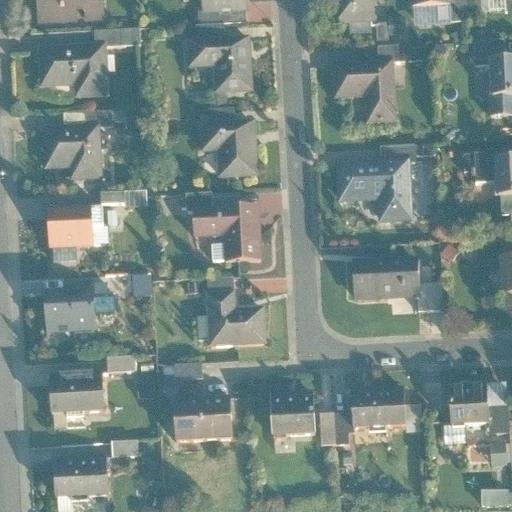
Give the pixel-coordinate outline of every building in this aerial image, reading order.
[(102,0),(36,0),(38,28),(79,26),(78,17),(86,16),(86,26),(104,24),(102,0)] [(247,13),(246,0),(202,0),(203,16),(219,15),(247,13)] [(375,26),(373,0),(334,0),(336,28),(375,26)] [(409,0),(410,12),(454,9),(454,1),(453,0),(409,0)] [(468,0),(454,1),(454,9),(455,26),(470,26),(468,0)] [(199,31),(219,30),(219,15),(203,16),(198,15),(199,31)] [(197,31),(197,45),(226,44),(226,30),(219,30),(199,31),(197,31)] [(379,31),(380,53),(389,52),(388,31),(379,31)] [(95,36),(96,49),(107,48),(138,47),(138,35),(95,36)] [(253,97),(250,42),(226,44),(197,45),(188,46),(189,73),(214,73),(215,99),(253,97)] [(493,65),(507,65),(506,45),(475,46),(475,71),(493,70),(493,65)] [(96,49),(39,51),(40,92),(77,91),(77,103),(109,101),(107,48),(96,49)] [(380,53),(380,68),(396,67),(407,66),(406,51),(389,52),(380,53)] [(511,64),(507,65),(493,65),(493,70),(493,104),(490,104),(491,122),(511,120),(511,64)] [(399,128),(396,67),(380,68),(335,70),(336,105),(367,103),(368,129),(399,128)] [(210,114),(210,126),(237,126),(236,113),(210,114)] [(87,117),(87,130),(100,130),(113,129),(113,116),(87,117)] [(259,182),(257,125),(237,126),(210,126),(200,127),(201,158),(218,158),(219,183),(259,182)] [(87,130),(43,131),(44,173),(70,173),(70,185),(102,185),(100,130),(87,130)] [(382,152),(382,164),(410,163),(411,167),(417,167),(417,150),(382,152)] [(511,164),(498,165),(498,159),(466,159),(466,179),(477,179),(477,189),(497,188),(497,204),(502,204),(502,222),(511,221),(511,164)] [(411,167),(410,163),(382,164),(337,166),(337,208),(379,206),(379,227),(413,226),(411,167)] [(124,197),(102,198),(103,211),(125,209),(124,197)] [(195,216),(213,215),(214,198),(188,200),(188,216),(195,216)] [(92,211),(49,213),(51,255),(94,253),(92,211)] [(262,267),(260,213),(213,215),(195,216),(196,243),(225,242),(226,269),(262,267)] [(422,289),(420,262),(355,266),(357,307),(419,304),(422,304),(422,289)] [(511,265),(503,266),(505,306),(511,306),(511,265)] [(133,280),(106,281),(106,295),(133,295),(133,280)] [(208,285),(208,299),(235,298),(235,284),(208,285)] [(442,289),(422,289),(422,304),(419,304),(420,317),(444,316),(442,289)] [(94,295),(46,297),(48,338),(97,336),(94,295)] [(235,298),(208,299),(210,353),(268,351),(267,314),(238,315),(238,298),(235,298)] [(134,363),(108,363),(109,379),(134,378),(134,363)] [(201,369),(175,371),(176,387),(202,385),(201,369)] [(102,378),(51,381),(52,425),(104,422),(102,378)] [(489,389),(452,392),(455,435),(492,433),(491,414),(489,389)] [(405,393),(353,394),(355,439),(407,437),(405,393)] [(313,398),(273,400),(276,447),(316,445),(313,398)] [(232,403),(175,405),(177,453),(233,451),(232,403)] [(509,413),(491,414),(492,433),(493,440),(510,439),(509,413)] [(336,450),(335,418),(322,418),(324,450),(336,450)] [(347,418),(335,418),(336,450),(348,449),(347,418)] [(138,447),(113,448),(113,463),(138,462),(138,447)] [(511,448),(499,450),(501,469),(511,467),(511,448)] [(107,462),(56,464),(57,509),(108,507),(107,462)]
